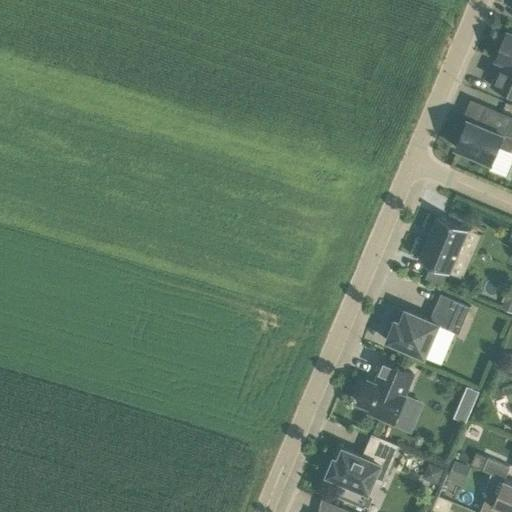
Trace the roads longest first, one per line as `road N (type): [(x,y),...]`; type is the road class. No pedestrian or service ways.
road 1 (residential): [(407,156),(263,511)]
road 2 (residential): [(475,0),(407,156)]
